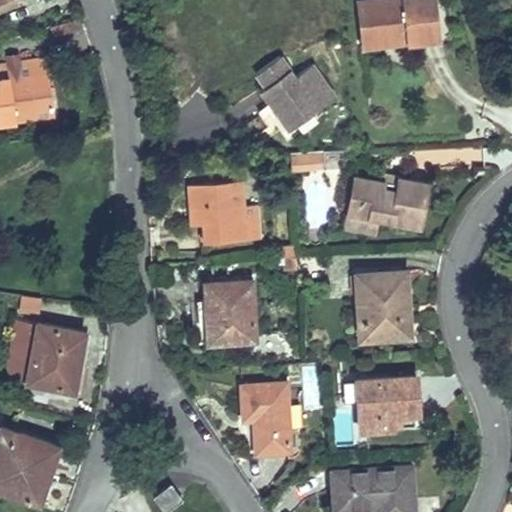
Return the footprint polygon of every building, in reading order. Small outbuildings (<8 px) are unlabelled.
[(435,4),(373,12),(378,50),(407,46),(407,54),(440,49),(435,4)] [(373,12),(360,14),(366,59),(407,54),(407,46),(378,50),(373,12)] [(259,87),(269,100),(274,97),(279,104),(274,108),(288,126),(331,94),(307,62),(289,76),(275,55),(257,69),(266,83),(259,87)] [(0,124),(26,120),(26,114),(52,110),(45,60),(18,64),(8,66),(0,66),(0,124)] [(269,100),(274,108),(279,104),(274,97),(269,100)] [(26,114),(26,120),(53,117),(52,110),(26,114)] [(322,164),(321,149),(290,151),(291,166),(322,164)] [(49,167),(53,178),(63,175),(58,163),(49,167)] [(399,177),(397,183),(395,193),(383,190),(385,180),(354,174),(346,208),(417,225),(428,182),(399,177)] [(243,204),(242,179),(189,181),(190,204),(203,204),(204,240),(259,237),(257,203),(243,204)] [(385,180),(383,190),(395,193),(397,183),(385,180)] [(203,204),(190,204),(191,221),(204,221),(203,204)] [(374,233),(377,216),(346,208),(341,226),(374,233)] [(511,251),(502,251),(501,266),(511,266),(511,251)] [(295,253),(283,254),(283,267),(295,266),(295,253)] [(358,336),(399,335),(399,305),(406,305),(405,269),(355,270),(358,336)] [(251,276),(204,278),(204,297),(197,298),(198,340),(253,338),(251,276)] [(60,277),(61,288),(70,289),(70,277),(60,277)] [(41,297),(22,295),(20,310),(39,312),(41,297)] [(406,305),(399,305),(399,335),(407,335),(406,305)] [(16,319),(4,376),(79,392),(85,367),(74,365),(81,333),(16,319)] [(354,375),(356,427),(390,426),(390,411),(398,411),(415,410),(413,372),(354,375)] [(283,381),(239,383),(240,416),(252,415),(253,449),(285,449),(283,381)] [(398,411),(390,411),(390,426),(398,426),(398,411)] [(0,489),(35,502),(44,475),(40,474),(43,464),(47,465),(55,445),(0,426),(0,489)] [(411,511),(410,465),(331,469),(332,508),(372,508),(371,511),(411,511)] [(154,495),(164,509),(178,498),(169,485),(154,495)]
